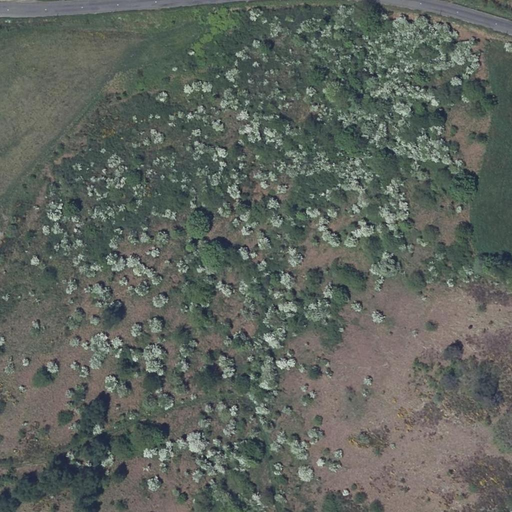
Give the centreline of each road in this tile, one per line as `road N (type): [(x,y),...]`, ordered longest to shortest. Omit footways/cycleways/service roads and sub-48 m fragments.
road 1 (tertiary): [(0,9),(170,0)]
road 2 (tertiary): [(394,0),(511,30)]
